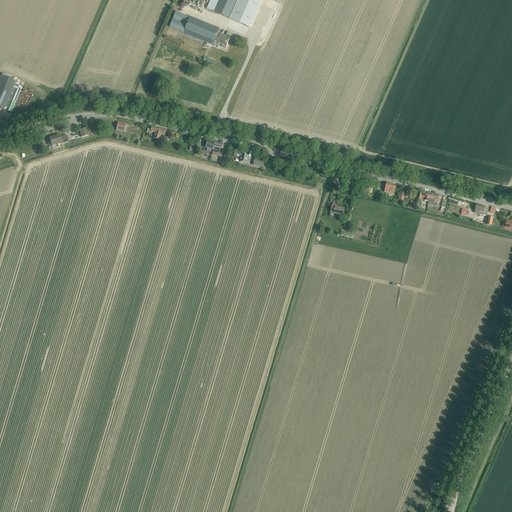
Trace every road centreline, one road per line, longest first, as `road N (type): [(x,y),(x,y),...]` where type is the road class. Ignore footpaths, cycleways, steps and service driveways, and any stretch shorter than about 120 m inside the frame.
road 1 (unclassified): [(511,208),(123,115),(78,118),(0,143)]
road 2 (track): [(331,180),(232,511)]
road 3 (track): [(511,238),(423,216),(408,266),(312,245)]
road 4 (track): [(425,511),(511,311)]
road 5 (unclassified): [(446,511),(511,360)]
